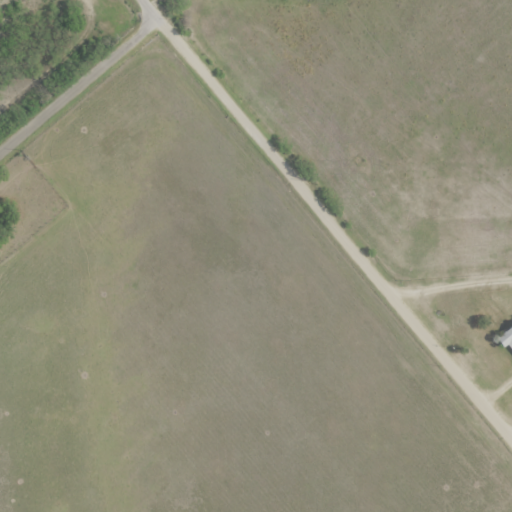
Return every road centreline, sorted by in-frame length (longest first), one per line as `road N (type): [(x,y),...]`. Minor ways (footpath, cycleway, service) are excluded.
road 1 (residential): [(511,442),(137,0)]
road 2 (residential): [(0,150),(153,19)]
